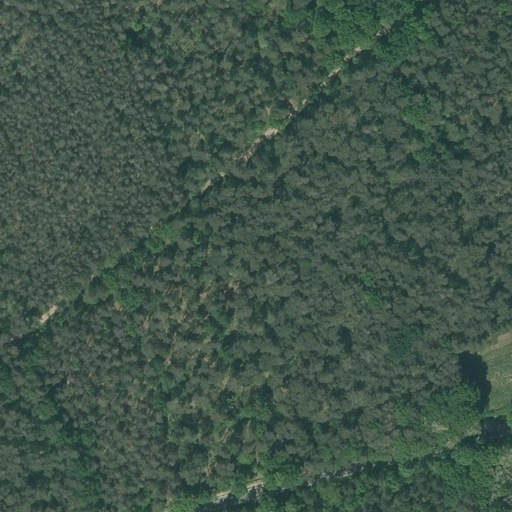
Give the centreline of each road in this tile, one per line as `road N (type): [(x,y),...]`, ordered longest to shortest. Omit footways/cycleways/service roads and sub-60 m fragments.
road 1 (track): [(25,340),(428,0)]
road 2 (tertiary): [(190,511),(511,427)]
